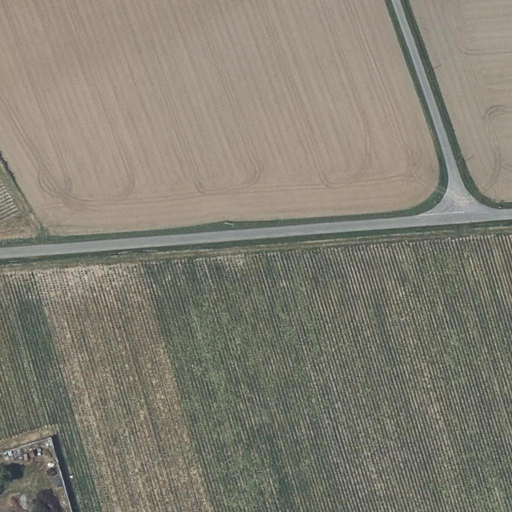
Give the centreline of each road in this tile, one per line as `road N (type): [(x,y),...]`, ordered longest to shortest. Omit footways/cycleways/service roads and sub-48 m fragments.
road 1 (unclassified): [(0,252),(460,220)]
road 2 (unclassified): [(460,220),(455,175),(395,0)]
